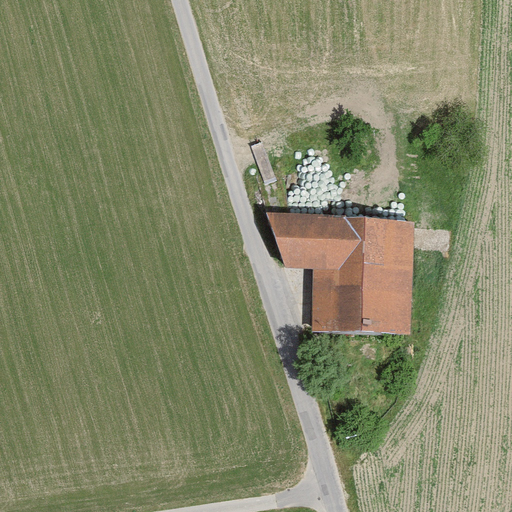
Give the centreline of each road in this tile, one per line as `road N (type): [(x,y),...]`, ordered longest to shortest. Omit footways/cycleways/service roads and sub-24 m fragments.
road 1 (unclassified): [(341,511),(186,0)]
road 2 (track): [(334,491),(205,511)]
